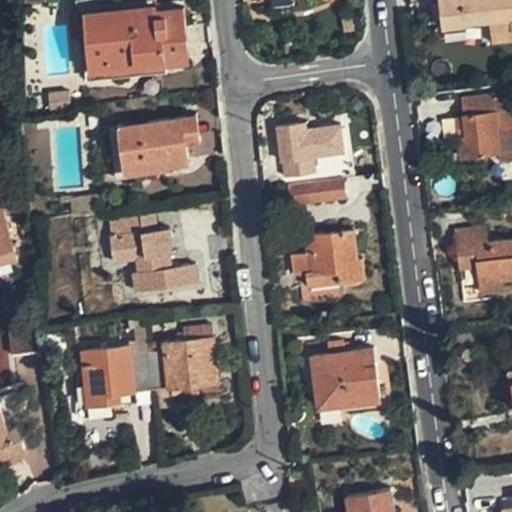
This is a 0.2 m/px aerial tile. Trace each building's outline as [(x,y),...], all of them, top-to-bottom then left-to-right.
[(511,0),(442,0),(446,25),(468,22),(469,18),(492,16),(494,25),(508,24),(511,22),(511,0)] [(142,2),(81,8),(87,57),(88,58),(108,56),(108,61),(134,58),(135,63),(164,60),(162,44),(185,41),(180,4),(142,8),(142,2)] [(162,44),(164,60),(187,57),(185,41),(162,44)] [(88,58),(87,57),(83,57),(85,77),(165,68),(164,60),(135,63),(134,58),(108,61),(108,56),(88,58)] [(511,125),(502,126),(500,113),(511,111),(511,94),(464,100),(466,117),(467,136),(459,137),(461,157),(504,152),(505,160),(511,159),(511,125)] [(511,111),(500,113),(502,126),(511,125),(511,111)] [(120,123),(125,163),(188,152),(185,136),(200,134),(197,112),(120,123)] [(467,136),(466,117),(458,118),(459,137),(467,136)] [(276,125),(281,162),(284,162),(286,175),(319,171),(317,155),(340,151),(336,125),(312,128),(298,129),(297,123),(276,125)] [(287,186),(290,206),(346,199),(343,178),(287,186)] [(98,190),(71,193),(73,210),(101,206),(98,190)] [(151,208),(106,212),(108,229),(105,229),(108,255),(132,252),(133,268),(131,268),(133,286),(196,277),(193,261),(169,264),(166,240),(168,240),(166,223),(153,224),(151,208)] [(474,244),(480,292),(503,290),(502,279),(511,278),(511,240),(489,242),(486,226),(456,229),(458,246),(474,244)] [(300,237),(302,254),(303,274),(304,284),(308,286),(335,283),(367,277),(364,255),(360,256),(355,229),(300,237)] [(218,376),(211,322),(184,325),(185,335),(164,337),(165,345),(149,347),(152,385),(169,382),(218,376)] [(25,361),(44,359),(40,328),(22,331),(25,361)] [(314,358),(322,407),(382,399),(375,349),(348,353),(346,339),(329,341),(331,356),(314,358)] [(88,402),(115,399),(114,390),(135,386),(152,385),(149,347),(131,349),(130,342),(82,348),(88,402)] [(171,400),(169,382),(152,385),(154,402),(171,400)] [(0,451),(1,452),(3,458),(23,451),(21,445),(23,444),(16,424),(8,427),(0,406),(0,451)] [(352,511),(398,511),(394,486),(349,493),(352,511)]
